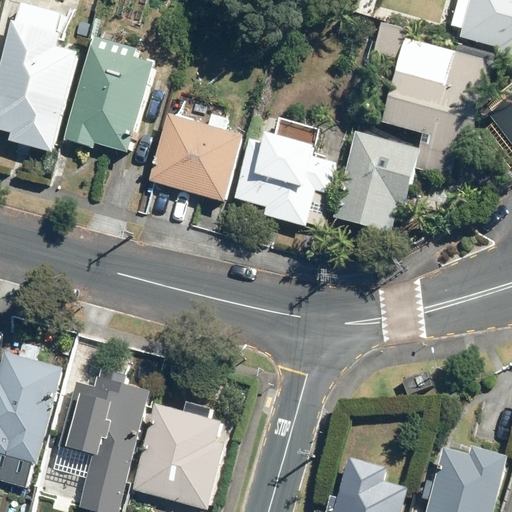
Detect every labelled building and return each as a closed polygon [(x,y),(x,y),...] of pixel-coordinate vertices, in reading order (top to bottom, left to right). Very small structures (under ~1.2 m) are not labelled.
[(511,0),(477,0),(467,40),(507,51),(505,57),(511,58),(511,0)] [(468,149),(471,140),(493,67),(407,42),(410,31),(385,23),(376,55),(401,62),(383,124),(431,139),(429,147),(421,145),(419,155),(420,156),(418,162),(416,169),(450,179),(454,168),(462,170),(468,149)] [(16,26),(0,82),(0,132),(15,137),(14,145),(54,157),(81,60),(60,54),(64,39),(16,26)] [(135,53),(95,43),(68,143),(94,151),(94,147),(127,156),(151,69),(132,65),(135,53)] [(222,135),(225,123),(213,119),(210,132),(170,121),(153,183),(225,203),(242,141),(222,135)] [(420,156),(419,155),(359,138),(336,221),(392,236),(399,210),(405,211),(415,173),(416,169),(418,162),(420,156)] [(252,145),(236,201),(268,210),(265,220),(306,231),(308,225),(326,230),(334,199),(329,198),(336,170),(311,163),(313,155),(268,143),(267,149),(252,145)] [(5,357),(0,374),(0,458),(38,468),(64,373),(53,370),(60,347),(21,336),(15,360),(5,357)] [(124,511),(153,394),(104,382),(102,388),(82,383),(67,444),(75,445),(74,448),(99,455),(87,502),(124,511)] [(212,423),(215,412),(191,405),(189,416),(160,409),(137,490),(212,511),(235,429),(212,423)] [(444,446),(425,511),(491,511),(508,454),(473,445),(470,453),(444,446)] [(349,456),(333,511),(401,511),(408,486),(385,480),(389,466),(349,456)] [(64,511),(65,508),(37,501),(33,511),(64,511)]
